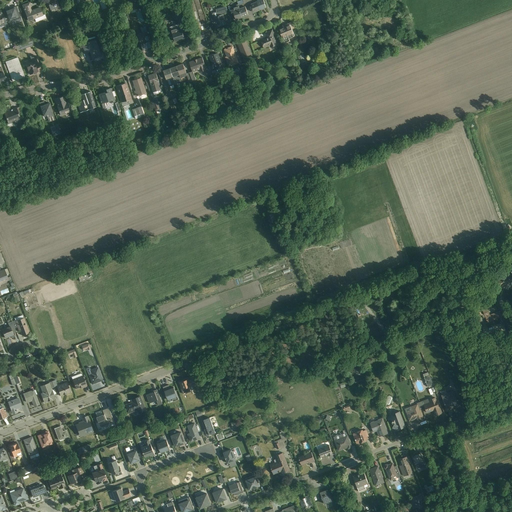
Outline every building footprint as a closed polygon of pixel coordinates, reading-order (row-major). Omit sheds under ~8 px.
[(47,0),(51,9),(59,6),(56,0),(47,0)] [(250,0),(254,11),(260,9),(256,0),(250,0)] [(28,21),(43,15),(39,7),(32,9),(29,1),(21,4),(28,21)] [(131,14),(135,12),(134,10),(140,8),(138,2),(128,5),(131,14)] [(176,3),(169,5),(172,15),(180,13),(176,3)] [(242,16),(248,14),(244,3),(238,5),(242,16)] [(14,20),(20,17),(16,5),(5,9),(9,19),(13,17),(14,20)] [(242,16),(238,5),(232,7),(236,19),(242,16)] [(215,27),(226,24),(222,14),(212,17),(215,27)] [(284,42),(296,38),(290,22),(278,27),(284,42)] [(175,41),(185,38),(180,23),(170,26),(175,41)] [(205,38),(211,36),(206,24),(201,26),(205,38)] [(154,46),(149,32),(148,32),(147,30),(136,34),(142,50),(154,46)] [(272,47),(278,44),(272,31),(267,34),(268,37),(260,40),(263,48),(271,45),(272,47)] [(91,59),(101,56),(95,39),(81,43),(84,53),(88,51),(91,59)] [(20,50),(33,45),(31,40),(18,45),(20,50)] [(243,58),(252,55),(246,40),(238,43),(243,58)] [(228,66),(239,63),(233,46),(222,49),(228,66)] [(214,69),(222,66),(217,52),(209,55),(214,69)] [(38,72),(37,68),(39,68),(35,56),(24,60),(29,75),(38,72)] [(193,73),(206,69),(202,56),(189,60),(193,73)] [(17,57),(5,61),(10,77),(23,72),(17,57)] [(181,77),(187,75),(183,63),(176,65),(181,77)] [(181,77),(176,65),(170,67),(174,79),(181,77)] [(168,81),(174,79),(170,67),(163,69),(168,81)] [(152,92),(161,89),(156,72),(147,75),(152,92)] [(137,96),(146,93),(141,77),(132,80),(137,96)] [(121,102),(131,98),(125,83),(116,86),(121,102)] [(103,106),(115,101),(111,89),(98,93),(103,106)] [(80,112),(96,106),(90,90),(74,96),(80,112)] [(60,115),(69,112),(63,96),(54,99),(60,115)] [(44,116),(53,113),(49,102),(40,105),(44,116)] [(128,104),(123,105),(127,118),(132,117),(128,104)] [(136,106),(131,108),(135,119),(140,117),(136,106)] [(7,122),(20,117),(16,107),(3,112),(7,122)] [(0,283),(8,280),(4,269),(0,270),(0,283)] [(502,288),(511,284),(511,273),(499,279),(502,288)] [(487,323),(502,318),(500,311),(485,316),(487,323)] [(21,336),(30,333),(24,317),(15,321),(21,336)] [(0,327),(5,338),(13,334),(8,323),(0,326),(0,327)] [(372,339),(381,335),(377,324),(368,327),(372,339)] [(83,351),(91,349),(89,341),(81,344),(83,351)] [(70,359),(77,357),(74,349),(67,352),(70,359)] [(92,384),(103,380),(98,367),(87,371),(92,384)] [(422,377),(423,376),(426,386),(432,385),(428,372),(422,374),(422,377)] [(76,390),(86,386),(82,373),(71,377),(76,390)] [(17,375),(14,377),(12,374),(8,376),(12,385),(20,381),(17,375)] [(182,390),(197,384),(193,375),(178,381),(182,390)] [(61,396),(71,393),(66,380),(56,384),(61,396)] [(16,395),(22,394),(20,383),(14,384),(16,395)] [(44,403),(56,399),(49,383),(40,386),(43,393),(40,394),(44,403)] [(168,400),(177,397),(172,384),(163,387),(168,400)] [(33,407),(40,405),(34,389),(23,393),(27,404),(31,402),(33,407)] [(151,408),(162,404),(157,390),(146,394),(151,408)] [(446,407),(457,403),(452,391),(441,395),(446,407)] [(139,414),(146,412),(141,396),(131,399),(133,403),(124,406),(127,414),(138,410),(139,414)] [(427,412),(439,408),(436,397),(423,401),(427,412)] [(7,402),(12,416),(18,414),(16,408),(21,406),(18,398),(7,402)] [(409,419),(422,415),(418,404),(405,408),(409,419)] [(104,414),(96,416),(100,430),(105,429),(103,422),(112,419),(109,408),(103,409),(104,414)] [(394,431),(405,427),(400,411),(388,415),(394,431)] [(79,435),(93,430),(87,416),(73,421),(79,435)] [(207,435),(215,432),(210,418),(204,421),(207,429),(205,430),(207,435)] [(376,439),(388,434),(382,418),(370,423),(376,439)] [(190,442),(200,438),(195,423),(187,426),(190,433),(187,434),(190,442)] [(59,442),(69,438),(65,430),(63,431),(60,426),(53,429),(59,442)] [(357,446),(370,441),(365,428),(352,433),(357,446)] [(43,449),(53,445),(48,431),(37,436),(43,449)] [(174,447),(185,443),(181,431),(170,434),(174,447)] [(216,434),(218,441),(224,439),(222,432),(216,434)] [(338,451),(352,446),(347,432),(333,437),(338,451)] [(29,457),(38,453),(32,436),(23,440),(29,457)] [(145,457),(154,454),(149,439),(139,443),(145,457)] [(276,449),(283,447),(281,439),(277,440),(278,443),(275,443),(276,449)] [(160,454),(170,450),(166,440),(156,443),(160,454)] [(13,458),(22,455),(17,442),(9,445),(13,458)] [(321,457),(332,454),(328,442),(317,446),(321,457)] [(131,464),(140,460),(136,449),(126,452),(131,464)] [(227,463),(235,460),(231,449),(223,452),(227,463)] [(301,466),(315,461),(311,451),(298,456),(301,466)] [(417,470),(426,466),(420,452),(411,456),(417,470)] [(282,475),(291,472),(284,453),(273,457),(275,461),(269,463),(273,475),(281,472),(282,475)] [(403,476),(412,473),(407,456),(398,459),(403,476)] [(108,461),(112,476),(121,474),(117,459),(108,461)] [(390,480),(399,477),(393,462),(385,465),(390,480)] [(95,483),(106,479),(101,464),(89,468),(95,483)] [(30,465),(22,467),(24,475),(32,472),(30,465)] [(376,486),(384,482),(377,466),(369,470),(376,486)] [(15,471),(8,473),(10,479),(17,478),(15,471)] [(69,486),(81,481),(78,472),(66,477),(69,486)] [(51,491),(65,486),(60,473),(47,478),(51,491)] [(359,492),(370,489),(365,473),(354,476),(359,492)] [(249,490),(260,487),(256,476),(246,479),(249,490)] [(232,495),(241,492),(237,480),(228,483),(232,495)] [(29,489),(32,497),(47,492),(44,484),(29,489)] [(216,503),(227,500),(223,487),(212,490),(216,503)] [(27,499),(24,488),(10,492),(14,506),(20,504),(19,502),(27,499)] [(116,502),(131,497),(128,490),(123,492),(121,488),(112,491),(116,502)] [(200,508),(211,504),(205,489),(194,494),(200,508)] [(328,489),(319,491),(323,506),(332,503),(328,489)] [(48,491),(34,496),(36,502),(50,498),(48,491)] [(409,498),(413,509),(420,506),(418,501),(423,499),(421,494),(409,498)] [(303,509),(313,505),(309,495),(299,498),(303,509)] [(178,502),(181,511),(184,511),(193,508),(190,498),(178,502)] [(166,511),(175,511),(172,503),(164,506),(166,511)]
